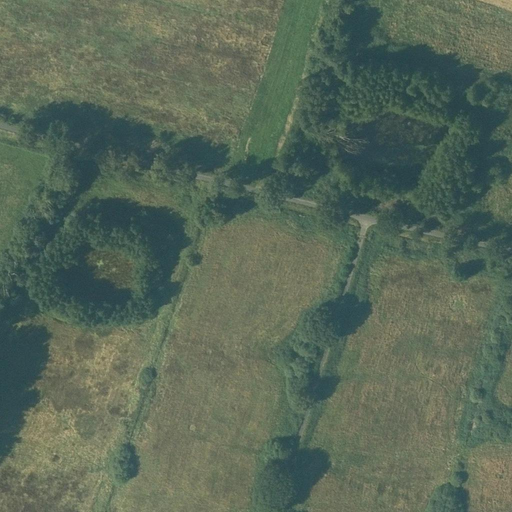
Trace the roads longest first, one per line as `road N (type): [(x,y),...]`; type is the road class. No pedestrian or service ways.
road 1 (unclassified): [(0,121),(511,251)]
road 2 (track): [(277,511),(368,215)]
